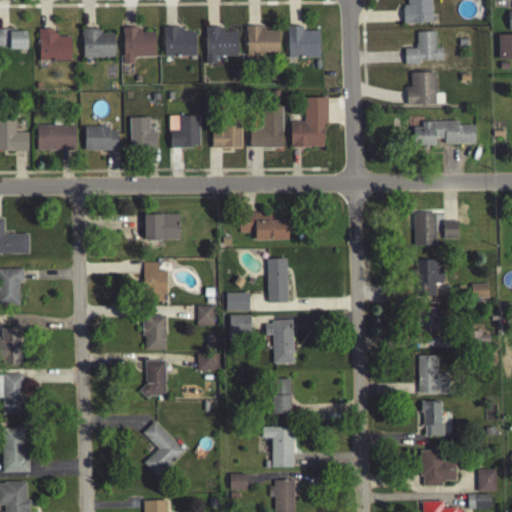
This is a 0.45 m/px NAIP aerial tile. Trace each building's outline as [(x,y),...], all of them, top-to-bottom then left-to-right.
[(406,0),(407,9),(402,9),(402,27),(431,26),(430,0),(406,0)] [(249,24),(249,53),(283,52),(282,28),(268,28),(268,23),(249,24)] [(208,24),(223,24),(223,26),(227,25),(227,29),(240,29),(241,53),(219,54),(219,61),(209,62),(208,24)] [(290,24),(291,55),(323,54),(323,28),(306,28),(306,24),(290,24)] [(166,25),(166,54),(199,54),(199,30),(185,30),(185,25),(166,25)] [(122,67),(132,67),(132,60),(154,60),(153,36),(140,36),(140,31),(121,31),(122,67)] [(38,64),(69,64),(69,39),(54,39),(54,32),(37,32),(38,64)] [(113,37),(100,37),(100,32),(81,33),(81,61),(113,60),(113,37)] [(0,51),(25,52),(26,34),(0,33),(0,51)] [(434,35),(415,35),(415,52),(403,52),(404,68),(419,68),(419,64),(442,64),(442,51),(434,51),(434,35)] [(511,37),(496,38),(497,63),(511,62),(511,37)] [(434,76),(409,76),(409,89),(404,89),(405,108),(442,107),(442,96),(434,96),(434,76)] [(289,151),(325,150),(324,101),(303,101),(303,125),(288,125),(289,151)] [(247,150),(280,151),(281,110),(261,110),(260,132),(248,131),(247,150)] [(168,151),(198,151),(197,119),(167,120),(168,151)] [(148,121),(128,121),(128,151),(155,151),(155,135),(148,135),(148,121)] [(26,136),(14,136),(14,124),(0,123),(0,154),(27,154),(26,136)] [(239,152),(240,125),(210,125),(210,151),(239,152)] [(474,147),(473,129),(458,129),(458,125),(421,125),(421,131),(412,131),(413,151),(438,150),(438,148),(474,147)] [(35,154),(74,153),(74,128),(35,128),(35,154)] [(116,131),(83,131),(83,154),(116,154),(116,131)] [(287,243),(286,223),(270,224),(269,215),(238,216),(238,236),(253,236),(253,244),(287,243)] [(412,216),(413,249),(435,249),(434,216),(412,216)] [(142,218),(143,244),(178,243),(177,217),(142,218)] [(27,237),(3,238),(2,222),(0,221),(0,257),(27,257),(27,237)] [(457,242),(456,224),(441,225),(441,242),(457,242)] [(265,262),(266,306),(286,306),(285,262),(265,262)] [(441,287),(442,264),(416,263),(415,306),(434,306),(434,287),(441,287)] [(165,274),(156,274),(156,265),(142,266),(142,304),(165,304),(165,274)] [(0,308),(18,308),(18,285),(22,285),(21,272),(0,272),(0,308)] [(469,288),(470,302),(487,302),(487,287),(469,288)] [(223,315),(247,315),(247,297),(224,296),(223,315)] [(212,329),(211,310),(194,310),(195,330),(212,329)] [(434,311),(418,311),(419,342),(435,341),(434,311)] [(163,353),(164,319),(142,319),(141,353),(163,353)] [(248,319),(227,319),(227,338),(249,338),(248,319)] [(291,325),(263,325),(263,339),(271,338),(271,367),(291,367),(291,325)] [(19,331),(0,331),(0,367),(20,367),(19,331)] [(470,336),(470,349),(487,348),(487,336),(470,336)] [(195,357),(195,375),(217,374),(217,357),(195,357)] [(416,397),(446,397),(447,376),(436,376),(437,359),(417,359),(416,397)] [(143,400),(164,399),(163,364),(142,365),(143,400)] [(20,377),(0,377),(0,411),(0,418),(21,418),(20,377)] [(288,383),(270,383),(271,418),(289,417),(288,383)] [(440,439),(440,404),(421,404),(421,439),(440,439)] [(140,436),(156,453),(141,466),(156,481),(182,455),(153,424),(140,436)] [(28,475),(27,462),(24,462),(23,431),(0,431),(0,432),(1,476),(28,475)] [(270,442),(269,471),(291,471),(292,431),(260,431),(259,442),(270,442)] [(454,484),(454,465),(442,465),(442,454),(419,454),(420,490),(441,490),(441,485),(454,484)] [(475,495),(494,495),(494,473),(475,472),(475,495)] [(227,477),(227,493),(244,494),(244,478),(227,477)] [(272,511),(292,511),(293,484),(269,484),(269,501),(273,501),(272,511)] [(26,511),(26,486),(0,486),(0,508),(3,509),(2,511),(26,511)] [(478,511),(489,511),(488,497),(466,498),(466,511),(478,511)]
